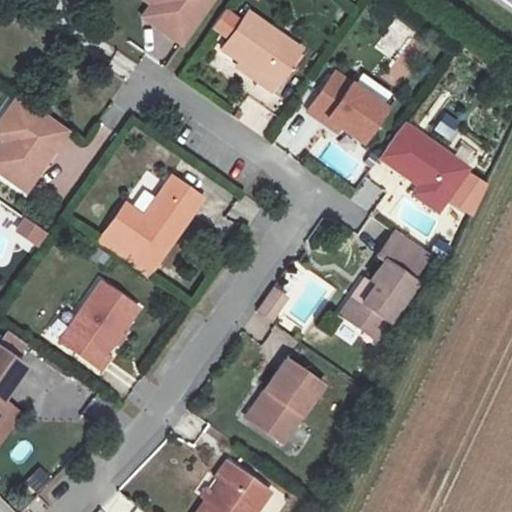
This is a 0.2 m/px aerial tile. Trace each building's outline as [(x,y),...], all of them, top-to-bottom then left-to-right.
[(184,43),(213,0),(149,0),(163,9),(154,22),(184,43)] [(299,49),(248,12),(242,20),(226,9),(212,29),(228,40),(222,48),(238,62),(235,65),(270,90),(299,49)] [(384,111),(334,75),(306,114),(335,135),(339,129),(360,144),(384,111)] [(67,131),(16,94),(0,116),(0,140),(1,141),(0,141),(0,168),(27,187),(67,131)] [(439,116),(433,132),(450,138),(456,122),(439,116)] [(465,169),(403,125),(378,160),(416,187),(441,204),(445,199),(465,169)] [(465,169),(445,199),(473,218),(489,185),(465,169)] [(200,199),(168,177),(143,216),(124,203),(104,233),(154,268),(200,199)] [(353,204),(374,211),(383,186),(362,179),(353,204)] [(437,211),(441,204),(416,187),(411,194),(437,211)] [(46,233),(27,219),(18,232),(37,245),(46,233)] [(426,255),(391,229),(375,252),(383,258),(368,277),(364,274),(339,309),(375,336),(414,281),(410,278),(426,255)] [(104,233),(97,243),(147,278),(154,268),(104,233)] [(139,309),(99,284),(58,344),(100,372),(125,337),(121,334),(139,309)] [(285,299),(273,290),(257,313),(269,322),(285,299)] [(276,360),(291,337),(275,326),(260,349),(276,360)] [(0,351),(0,413),(6,405),(1,401),(24,369),(0,351)] [(322,386),(286,361),(246,419),(283,444),(322,386)] [(0,441),(19,414),(6,405),(0,413),(0,441)] [(256,511),(270,492),(226,461),(203,496),(207,500),(199,511),(256,511)]
